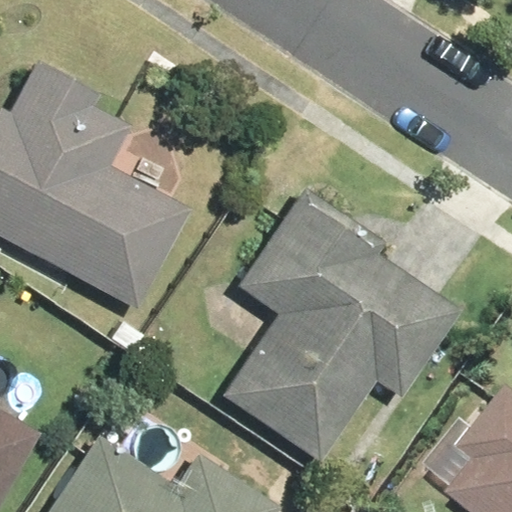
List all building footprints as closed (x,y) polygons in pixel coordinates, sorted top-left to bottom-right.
[(0,239),(121,303),(172,204),(91,161),(115,115),(20,64),(0,102),(0,239)] [(207,389),(303,456),(362,373),(384,388),(440,307),(284,199),(228,281),(266,306),(207,389)] [(474,452),(445,488),(474,511),(511,511),(511,392),(507,389),(465,443),(474,452)] [(0,462),(25,419),(0,405),(0,462)] [(84,438),(31,511),(252,511),(259,501),(183,452),(161,487),(84,438)]
